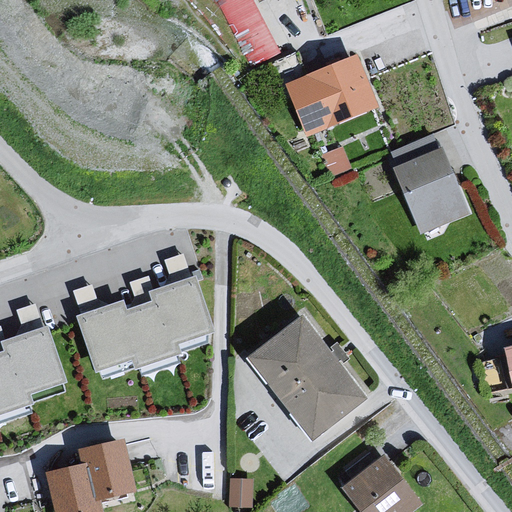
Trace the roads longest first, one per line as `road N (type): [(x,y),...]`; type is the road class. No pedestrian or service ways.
road 1 (residential): [(83,249),(144,228),(210,221),(271,244),(491,511)]
road 2 (residential): [(430,0),(451,78),(511,218)]
road 3 (unclassified): [(83,249),(0,160)]
